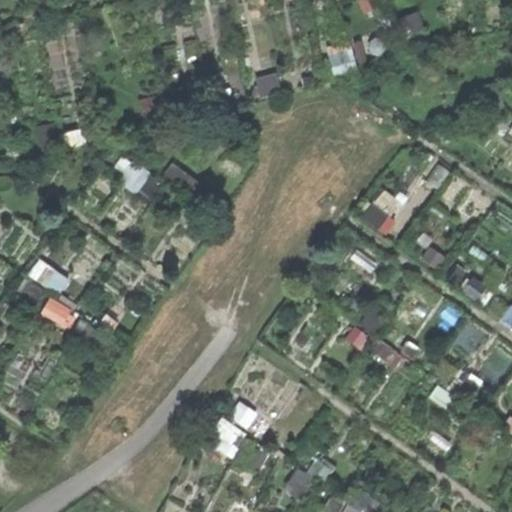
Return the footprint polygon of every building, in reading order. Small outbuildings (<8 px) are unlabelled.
[(376,64),(369,36),(334,45),(341,72),(376,64)] [(264,78),(269,94),(288,89),(283,72),(264,78)] [(117,173),(145,189),(156,170),(128,154),(117,173)] [(382,205),(372,216),(393,233),(402,222),(382,205)] [(56,297),(48,312),(73,325),(81,309),(56,297)] [(361,492),(348,511),(379,511),(383,506),(361,492)]
